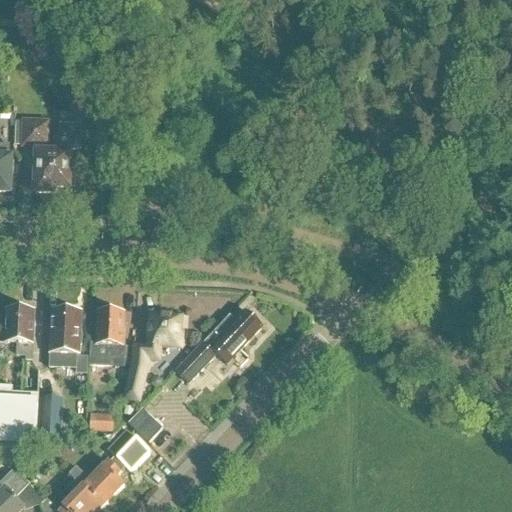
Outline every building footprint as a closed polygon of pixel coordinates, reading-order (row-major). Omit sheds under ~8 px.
[(24,121),(23,147),(46,147),(47,122),(24,121)] [(80,153),(81,129),(61,128),(60,142),(55,142),(54,156),(37,155),(35,196),(54,197),(54,191),(73,192),(74,173),(70,173),(70,156),(67,156),(67,152),(80,153)] [(0,195),(10,196),(10,179),(12,179),(13,161),(9,161),(10,149),(0,148),(0,195)] [(27,360),(27,364),(33,364),(34,334),(33,334),(34,315),(22,314),(19,311),(13,311),(11,314),(7,314),(6,347),(18,347),(17,360),(27,360)] [(50,371),(77,373),(78,358),(80,359),(80,347),(83,347),(83,337),(81,337),(82,316),(78,316),(79,313),(68,312),(67,315),(53,314),(52,333),(50,333),(49,358),(50,358),(50,371)] [(91,369),(114,370),(114,361),(125,362),(126,334),(124,334),(124,318),(114,317),(112,314),(105,314),(103,316),(99,316),(98,347),(92,347),(91,369)] [(241,354),(264,331),(246,314),(237,325),(231,319),(205,346),(204,346),(176,376),(190,388),(217,359),(220,363),(227,369),(241,354)] [(147,362),(150,363),(160,363),(161,350),(183,352),(185,335),(182,334),(183,320),(176,319),(173,316),(162,315),(159,318),(151,317),(147,362)] [(123,403),(141,408),(149,373),(132,369),(123,403)] [(158,380),(152,382),(151,388),(156,392),(161,390),(163,384),(158,380)] [(12,396),(13,390),(0,389),(0,454),(35,451),(38,398),(12,396)] [(42,401),(40,441),(61,443),(63,402),(42,401)] [(126,410),(124,418),(133,420),(135,412),(126,410)] [(142,440),(154,427),(141,414),(129,428),(142,440)] [(90,435),(113,436),(114,419),(90,418),(90,435)] [(131,477),(150,457),(126,434),(107,454),(115,461),(109,466),(105,471),(104,470),(91,484),(77,470),(69,478),(75,484),(75,483),(105,511),(125,491),(116,483),(121,478),(126,472),(131,477)] [(0,511),(23,511),(15,504),(29,489),(13,474),(0,487),(0,490),(4,494),(0,497),(0,511)] [(75,483),(75,484),(66,493),(74,501),(63,511),(50,499),(42,508),(42,511),(104,511),(105,511),(75,483)]
